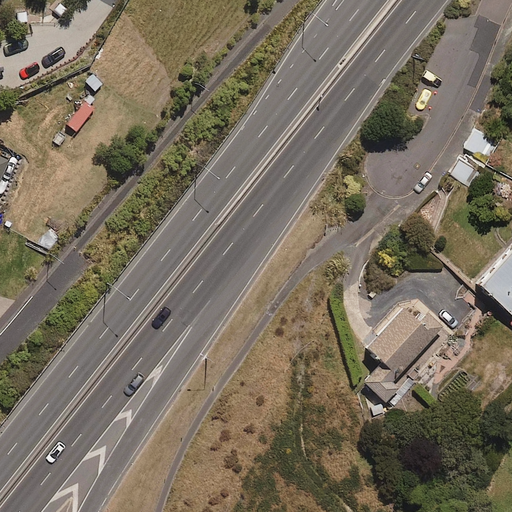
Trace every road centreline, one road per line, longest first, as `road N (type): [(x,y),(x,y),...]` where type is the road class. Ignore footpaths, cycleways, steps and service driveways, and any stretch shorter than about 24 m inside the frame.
road 1 (motorway): [(0,456),(365,0)]
road 2 (motorway): [(253,209),(12,511)]
road 3 (motorway): [(253,209),(85,511)]
road 4 (motorway): [(424,0),(253,209)]
road 5 (residential): [(498,0),(445,119),(426,146),(392,164)]
